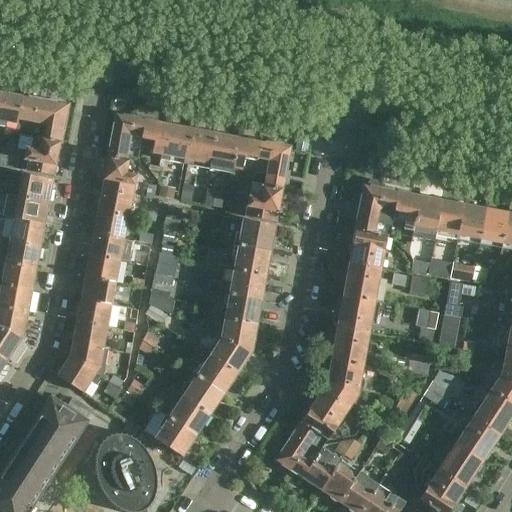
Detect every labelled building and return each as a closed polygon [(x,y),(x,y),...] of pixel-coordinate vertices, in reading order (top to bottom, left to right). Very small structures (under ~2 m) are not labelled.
[(21,97),(0,93),(0,126),(3,128),(5,123),(15,125),(21,97)] [(21,97),(15,125),(16,125),(17,120),(45,126),(43,139),(58,144),(65,106),(21,97)] [(115,116),(107,158),(137,164),(137,163),(124,161),(127,145),(140,147),(141,141),(139,140),(140,137),(129,135),(133,119),(115,116)] [(159,161),(166,126),(155,124),(154,121),(148,120),(146,122),(142,121),(133,119),(129,135),(140,137),(139,140),(141,141),(152,143),(150,154),(160,156),(159,161)] [(159,161),(182,165),(186,166),(192,131),(166,126),(159,161)] [(186,166),(208,170),(215,135),(192,131),(186,166)] [(208,170),(230,175),(237,139),(215,135),(208,170)] [(19,136),(16,150),(24,151),(20,171),(52,177),(58,144),(43,139),(31,138),(19,136)] [(237,139),(230,175),(231,175),(232,169),(240,171),(243,160),(256,162),(253,175),(263,177),(269,145),(256,143),(254,141),(249,139),(246,141),(237,139)] [(250,185),(280,191),(288,149),(269,145),(263,177),(264,177),(262,187),(250,184),(250,185)] [(131,196),(137,164),(107,158),(101,190),(131,196)] [(0,182),(6,183),(8,173),(0,171),(0,182)] [(17,198),(47,204),(52,181),(21,175),(17,198)] [(230,181),(228,195),(237,189),(239,182),(230,181)] [(362,186),(354,232),(385,238),(385,237),(372,234),(374,224),(379,225),(380,221),(383,222),(384,217),(392,218),(393,212),(392,211),(392,209),(377,206),(380,189),(377,188),(378,184),(376,182),(370,181),(368,183),(367,187),(362,186)] [(280,191),(250,185),(243,218),(274,224),(280,191)] [(183,186),(179,202),(190,204),(193,188),(183,186)] [(160,188),(157,199),(172,202),(174,191),(160,188)] [(419,196),(380,189),(377,206),(392,209),(392,211),(393,212),(405,214),(402,230),(412,232),(419,196)] [(126,218),(131,196),(101,190),(96,212),(126,218)] [(206,190),(203,206),(218,209),(221,193),(206,190)] [(43,225),(47,204),(17,198),(6,196),(1,217),(12,220),(43,225)] [(441,201),(419,196),(412,232),(434,236),(441,201)] [(463,205),(441,201),(434,236),(456,240),(463,205)] [(485,209),(463,205),(456,240),(478,244),(485,209)] [(181,209),(167,206),(162,232),(177,235),(181,209)] [(507,213),(485,209),(478,244),(500,249),(507,213)] [(148,211),(146,221),(154,222),(156,212),(148,211)] [(122,240),(126,218),(96,212),(92,234),(122,240)] [(511,214),(507,213),(500,249),(510,250),(511,239),(511,214)] [(39,247),(43,225),(12,220),(8,241),(39,247)] [(236,247),(269,252),(273,228),(241,222),(236,247)] [(161,241),(175,244),(177,235),(162,232),(161,241)] [(354,232),(348,264),(379,270),(385,238),(354,232)] [(118,262),(122,240),(92,234),(88,256),(118,262)] [(140,234),(138,243),(150,245),(152,236),(140,234)] [(0,262),(35,269),(39,247),(8,241),(8,242),(0,240),(0,262)] [(138,243),(136,251),(148,254),(150,245),(138,243)] [(172,248),(162,246),(160,254),(170,256),(172,248)] [(236,247),(232,271),(264,277),(269,252),(236,247)] [(160,255),(157,254),(153,275),(172,280),(173,280),(178,259),(170,257),(170,256),(160,254),(160,255)] [(114,284),(118,262),(88,256),(84,279),(114,284)] [(429,261),(429,265),(428,265),(426,276),(448,280),(451,265),(429,261)] [(0,285),(31,292),(35,269),(0,262),(0,273),(2,274),(0,285)] [(411,262),(409,273),(426,276),(428,265),(411,262)] [(379,270),(348,264),(345,280),(376,286),(379,270)] [(448,280),(470,284),(473,269),(451,265),(448,280)] [(484,286),(486,271),(473,269),(470,284),(484,286)] [(259,301),(264,277),(232,271),(227,296),(259,301)] [(150,292),(169,296),(172,280),(153,275),(150,292)] [(407,278),(392,275),(390,286),(405,290),(407,278)] [(427,281),(410,278),(407,295),(424,298),(427,281)] [(110,306),(114,284),(84,279),(79,301),(110,306)] [(342,296),(373,302),(376,286),(345,280),(342,296)] [(481,290),(449,284),(446,298),(479,304),(481,290)] [(0,308),(26,313),(31,292),(0,285),(0,308)] [(151,292),(148,306),(150,307),(171,317),(174,303),(151,292)] [(511,294),(505,294),(502,309),(511,311),(511,294)] [(255,326),(259,301),(227,296),(222,320),(255,326)] [(368,334),(373,302),(342,296),(336,328),(368,334)] [(106,328),(110,306),(79,301),(75,322),(106,328)] [(150,307),(144,316),(160,326),(166,316),(150,307)] [(0,330),(22,335),(26,313),(0,308),(0,330)] [(498,327),(508,329),(508,327),(511,327),(511,311),(502,309),(498,327)] [(423,312),(420,328),(434,330),(436,315),(423,312)] [(250,352),(255,326),(222,320),(219,339),(250,352)] [(102,350),(106,328),(75,322),(71,345),(102,350)] [(336,328),(330,362),(362,367),(364,353),(368,334),(336,328)] [(420,328),(417,344),(431,346),(434,330),(420,328)] [(0,360),(4,364),(22,338),(22,335),(0,330),(0,360)] [(237,374),(249,355),(250,352),(219,339),(218,341),(209,356),(237,374)] [(143,342),(140,350),(149,356),(154,349),(143,342)] [(107,351),(102,350),(71,345),(69,358),(101,378),(103,375),(107,351)] [(503,360),(511,361),(511,346),(505,345),(504,353),(503,360)] [(415,347),(412,364),(427,367),(430,349),(415,347)] [(439,354),(437,371),(451,373),(453,356),(439,354)] [(223,395),(237,374),(209,356),(195,377),(223,395)] [(56,376),(82,394),(90,382),(95,386),(101,378),(69,358),(56,376)] [(321,392),(347,410),(356,395),(362,367),(330,362),(326,384),(321,392)] [(511,366),(502,365),(500,373),(501,374),(489,392),(511,406),(511,366)] [(112,376),(108,383),(118,389),(123,382),(112,376)] [(209,416),(223,395),(195,377),(181,398),(209,416)] [(133,381),(127,391),(137,398),(144,388),(133,381)] [(451,397),(431,383),(427,390),(447,403),(451,397)] [(109,385),(103,394),(115,401),(120,392),(109,385)] [(421,397),(442,411),(447,403),(427,390),(421,397)] [(406,391),(394,409),(405,415),(416,397),(406,391)] [(511,406),(489,392),(472,419),(499,437),(511,416),(511,406)] [(319,396),(301,423),(327,441),(345,413),(319,396)] [(26,511),(85,423),(84,422),(90,411),(71,399),(65,409),(62,407),(64,405),(51,397),(0,475),(0,511),(26,511)] [(195,437),(209,416),(181,398),(168,419),(195,437)] [(407,446),(421,424),(409,417),(395,439),(407,446)] [(168,419),(154,441),(181,459),(195,437),(168,419)] [(472,419),(454,446),(481,464),(499,437),(472,419)] [(327,441),(301,423),(275,462),(290,472),(299,458),(310,465),(319,451),(309,445),(316,435),(327,442),(327,441)] [(105,440),(102,443),(101,442),(97,447),(95,451),(94,456),(93,462),(93,472),(94,477),(95,482),(97,487),(99,491),(102,496),(104,500),(108,504),(111,507),(115,511),(118,511),(141,511),(145,510),(148,507),(150,508),(153,504),(155,499),(156,494),(157,489),(157,484),(157,479),(156,474),(155,469),(153,464),(151,459),(149,455),(146,451),(143,447),(139,443),(135,440),(130,437),(125,435),(120,434),(120,436),(115,436),(110,437),(109,438),(105,440)] [(340,443),(334,452),(342,458),(343,456),(353,441),(340,443)] [(353,441),(343,456),(350,461),(361,445),(353,441)] [(379,441),(374,448),(385,455),(390,448),(379,441)] [(454,446),(436,474),(463,491),(481,464),(454,446)] [(290,472),(319,491),(339,462),(321,449),(319,451),(310,465),(299,458),(290,472)] [(358,474),(339,462),(319,491),(338,504),(358,474)] [(359,473),(358,474),(338,504),(350,511),(359,511),(377,486),(366,479),(367,478),(359,473)] [(392,489),(399,494),(405,485),(409,478),(402,474),(392,489)] [(435,511),(449,511),(463,491),(436,474),(419,500),(435,511)] [(386,511),(398,511),(404,504),(412,490),(405,485),(399,494),(396,499),(386,511)] [(386,511),(396,499),(377,486),(359,511),(386,511)] [(435,511),(419,500),(418,501),(430,509),(428,511),(435,511)]
